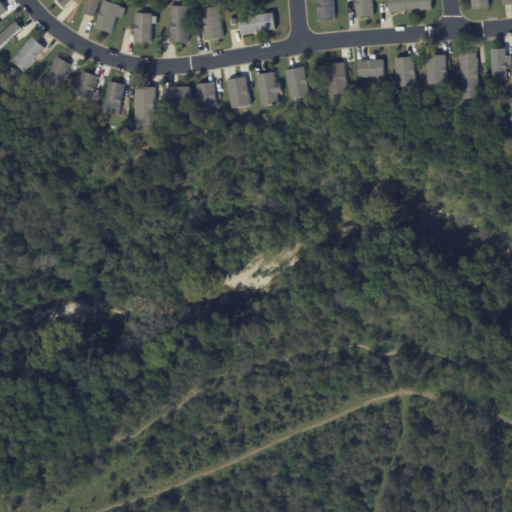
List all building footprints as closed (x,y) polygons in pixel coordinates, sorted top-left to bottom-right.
[(64,8),(72,0),(56,0),(56,1),(64,8)] [(98,15),(97,18),(84,14),(87,0),(100,0),(103,1),(98,15)] [(319,14),(317,0),(333,0),(335,20),(320,22),(319,14)] [(358,17),(356,0),(373,0),(375,17),(358,19),(358,17)] [(407,13),(390,14),(389,0),(432,0),(433,11),(407,13)] [(471,0),(487,0),(489,9),(473,11),(471,0)] [(96,29),(105,1),(121,6),(121,8),(126,10),(123,20),(117,18),(112,34),(96,29)] [(189,44),(172,44),(172,7),(188,7),(189,44)] [(225,38),(207,41),(202,11),(220,8),(225,38)] [(136,36),(136,14),(152,14),(152,43),(136,43),(136,36)] [(267,33),(242,36),(240,19),(275,14),(277,31),(267,33)] [(23,26),(26,30),(0,55),(0,38),(18,22),(23,26)] [(38,42),(46,49),(27,73),(14,62),(34,38),(38,42)] [(506,71),(511,70),(511,56),(505,56),(505,49),(490,50),(491,82),(506,81),(506,71)] [(477,64),(479,99),(463,101),(460,55),(476,54),(477,64)] [(446,85),(445,56),(426,56),(427,86),(446,85)] [(416,87),(412,57),(394,59),(397,89),(416,87)] [(67,63),(68,63),(68,64),(71,66),(57,93),(43,85),(57,58),(67,63)] [(358,78),(383,77),(382,60),(358,61),(358,78)] [(347,93),(344,64),(326,65),(328,94),(347,93)] [(284,71),(291,100),(309,96),(303,67),(284,71)] [(11,68),(15,72),(11,77),(7,73),(11,68)] [(94,76),(100,78),(97,85),(98,86),(95,95),(94,95),(92,101),(77,95),(85,73),(94,76)] [(274,84),(273,74),(257,75),(260,106),(278,105),(277,94),(281,94),(280,83),(274,84)] [(227,81),(231,109),(250,107),(245,78),(227,81)] [(122,84),(126,85),(120,116),(103,113),(110,82),(122,84)] [(198,109),(215,108),(214,84),(197,84),(198,109)] [(165,88),(165,105),(190,104),(190,87),(165,88)] [(155,89),(156,134),(137,134),(137,89),(155,88),(155,89)]
